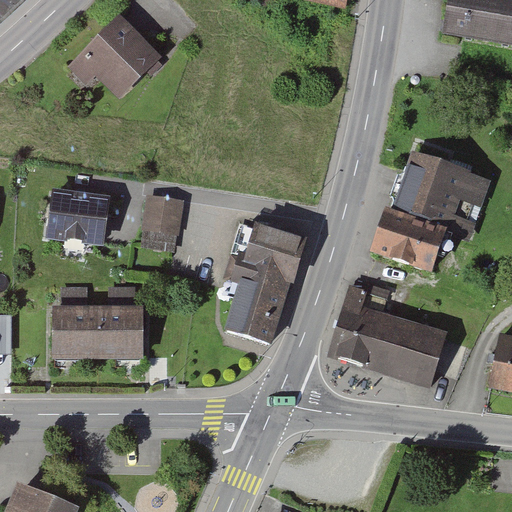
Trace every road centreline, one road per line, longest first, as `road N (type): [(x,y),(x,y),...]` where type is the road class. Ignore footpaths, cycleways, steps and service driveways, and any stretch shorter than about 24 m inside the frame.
road 1 (secondary): [(272,411),(344,217),(387,0)]
road 2 (tertiary): [(0,414),(272,411)]
road 3 (tertiary): [(511,433),(272,411)]
